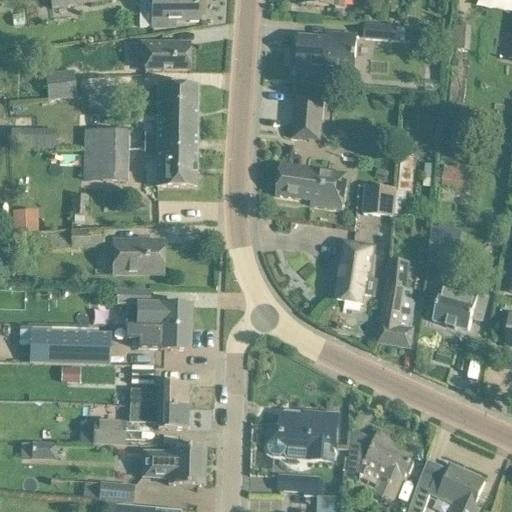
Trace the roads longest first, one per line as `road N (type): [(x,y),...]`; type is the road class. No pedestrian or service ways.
road 1 (tertiary): [(265,316),(239,248),(234,201),(248,0)]
road 2 (tertiary): [(511,440),(319,351),(265,316)]
road 3 (residential): [(230,511),(235,351),(265,316)]
